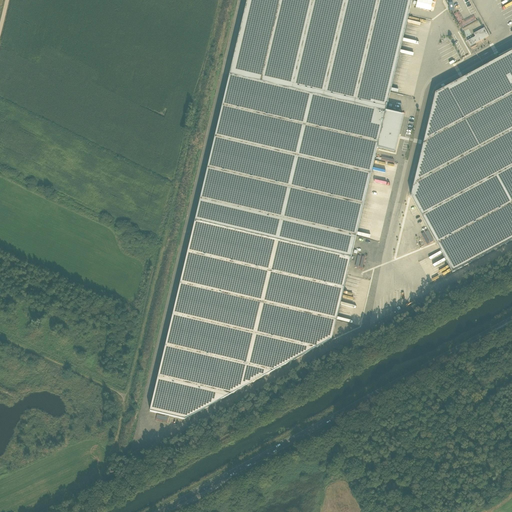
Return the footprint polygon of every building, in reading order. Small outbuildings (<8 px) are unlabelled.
[(247,0),(229,75),(385,112),(401,46),(411,0),(432,0),(433,0),(432,0),(247,0)] [(467,41),(470,47),(489,36),(484,28),(473,34),(475,37),(467,41)] [(452,273),(511,240),(511,51),(435,94),(411,196),(452,273)] [(403,116),(385,112),(229,75),(195,222),(351,259),(377,148),(394,152),(403,116)] [(351,259),(195,222),(150,412),(185,420),(331,340),(351,259)]
